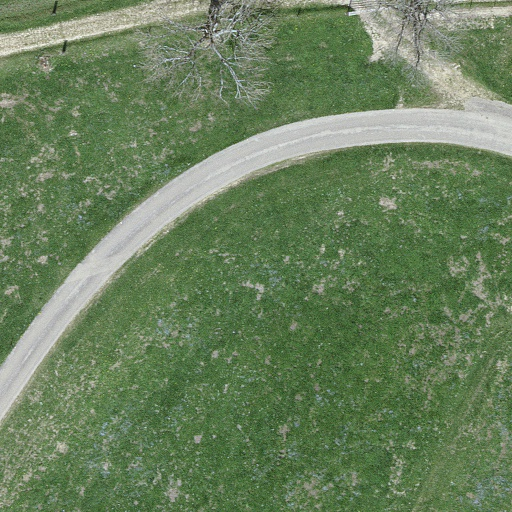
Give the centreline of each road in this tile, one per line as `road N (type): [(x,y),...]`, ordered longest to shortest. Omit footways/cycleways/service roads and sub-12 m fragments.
road 1 (unclassified): [(0,397),(95,266),(211,172),(331,131),(438,128),(511,141)]
road 2 (track): [(0,46),(198,6),(283,0)]
road 3 (track): [(511,327),(419,511)]
road 4 (track): [(386,0),(438,128)]
